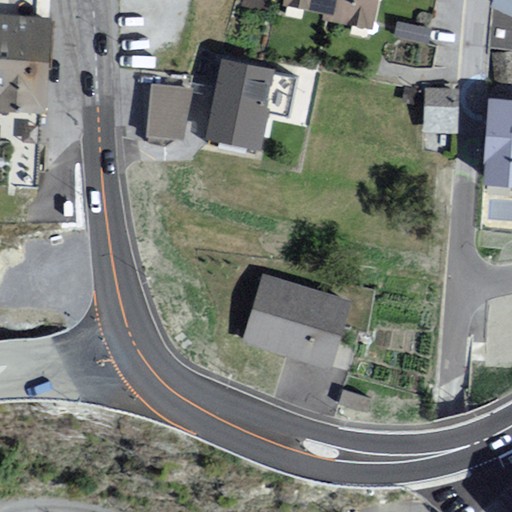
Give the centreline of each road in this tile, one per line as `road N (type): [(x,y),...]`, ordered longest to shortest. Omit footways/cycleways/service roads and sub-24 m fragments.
road 1 (secondary): [(511,426),(426,459),(340,462),(222,420),(176,394),(148,366)]
road 2 (tertiary): [(148,366),(121,310),(109,246),(92,0)]
road 3 (residential): [(511,276),(459,282),(481,0)]
road 4 (secondary): [(148,366),(0,370)]
